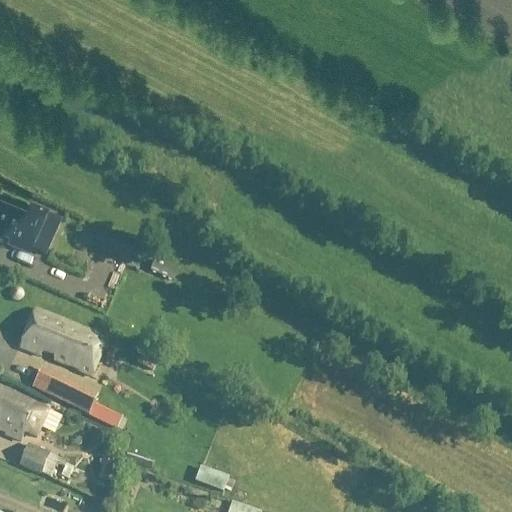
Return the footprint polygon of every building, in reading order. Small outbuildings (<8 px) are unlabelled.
[(45,218),(0,198),(0,239),(7,243),(7,248),(28,257),(29,254),(42,260),(53,236),(40,230),(45,218)] [(127,265),(135,248),(101,233),(94,250),(127,265)] [(90,381),(101,351),(93,348),(97,338),(33,313),(18,352),(38,359),(41,355),(52,360),(52,365),(78,375),(78,376),(90,381)] [(38,375),(30,391),(87,418),(95,402),(38,375)] [(0,438),(17,446),(18,443),(21,444),(23,439),(33,443),(45,412),(32,407),(32,408),(0,392),(0,438)] [(50,479),(56,464),(46,460),(47,457),(27,449),(18,470),(38,478),(40,475),(50,479)]
